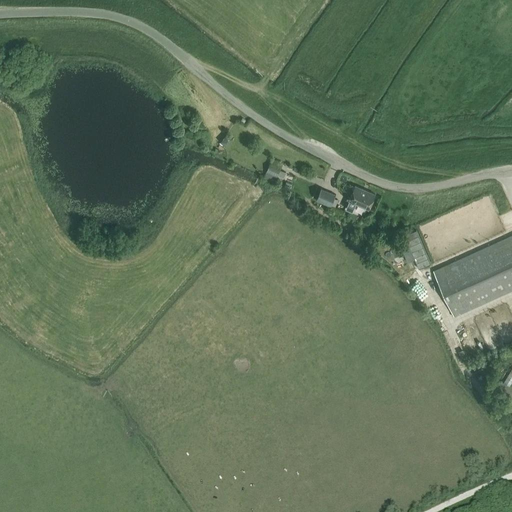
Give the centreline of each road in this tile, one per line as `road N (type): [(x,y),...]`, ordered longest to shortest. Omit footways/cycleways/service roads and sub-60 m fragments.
road 1 (unclassified): [(511,171),(389,186),(281,133),(131,21),(0,13)]
road 2 (track): [(448,324),(461,365),(511,428)]
